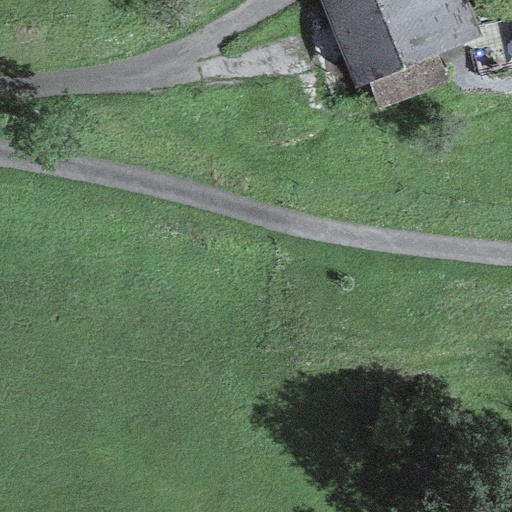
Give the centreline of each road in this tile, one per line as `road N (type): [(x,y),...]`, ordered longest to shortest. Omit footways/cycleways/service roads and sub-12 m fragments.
road 1 (track): [(511,252),(312,226),(0,150)]
road 2 (track): [(0,89),(153,64),(273,0)]
